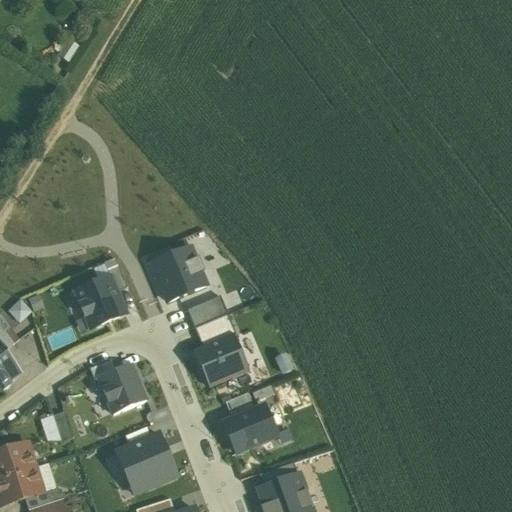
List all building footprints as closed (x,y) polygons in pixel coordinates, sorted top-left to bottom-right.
[(162,291),(167,304),(206,288),(201,276),(203,275),(197,261),(195,262),(190,251),(152,267),(157,280),(159,279),(164,290),(162,291)] [(104,265),(110,280),(116,295),(127,290),(115,260),(104,265)] [(116,295),(110,280),(76,295),(91,331),(125,317),(116,295)] [(220,298),(187,313),(194,331),(228,317),(220,298)] [(228,317),(194,331),(202,350),(234,337),(234,338),(236,337),(228,317)] [(13,346),(0,328),(0,348),(3,353),(13,346)] [(197,352),(193,354),(201,372),(209,390),(249,373),(234,338),(234,337),(202,350),(197,352)] [(3,353),(0,348),(0,390),(3,391),(9,386),(9,382),(19,374),(3,353)] [(131,366),(98,380),(113,417),(147,403),(131,366)] [(247,396),(225,405),(229,416),(252,407),(247,396)] [(225,427),(237,457),(278,439),(265,410),(225,427)] [(63,414),(51,418),(60,444),(72,441),(63,414)] [(115,457),(133,497),(175,478),(158,438),(115,457)] [(27,445),(9,451),(9,450),(6,448),(0,449),(0,480),(35,470),(27,445)] [(297,478),(293,466),(260,477),(264,489),(297,478)] [(35,470),(0,480),(0,505),(1,508),(24,501),(43,494),(35,470)] [(312,511),(300,477),(297,478),(264,489),(258,492),(264,509),(262,509),(262,511),(312,511)] [(43,494),(24,501),(28,511),(54,503),(51,491),(43,494)] [(149,505),(151,511),(173,511),(195,506),(192,493),(149,505)] [(28,511),(27,511),(65,511),(62,501),(28,511)]
